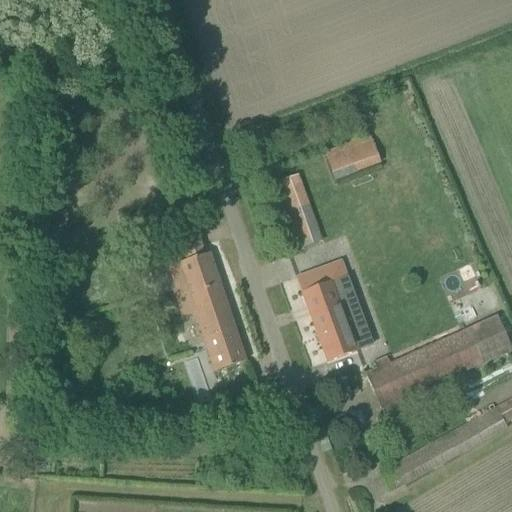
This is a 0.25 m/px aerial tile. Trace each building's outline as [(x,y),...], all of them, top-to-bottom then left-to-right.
[(324,155),(335,182),(381,165),(371,142),(350,149),(348,145),(324,155)] [(296,252),(322,243),(309,206),(308,207),(299,181),(274,189),(296,252)] [(245,363),(209,255),(167,270),(179,306),(184,304),(199,351),(207,349),(216,374),(245,363)] [(358,321),(337,264),(296,279),(326,364),(357,352),(347,325),(358,321)] [(446,300),(483,288),(476,265),(438,277),(446,300)] [(511,351),(497,319),(365,377),(379,410),(511,351)] [(511,422),(511,400),(379,475),(389,493),(506,429),(505,427),(511,422)] [(397,439),(396,422),(387,422),(388,440),(397,439)]
